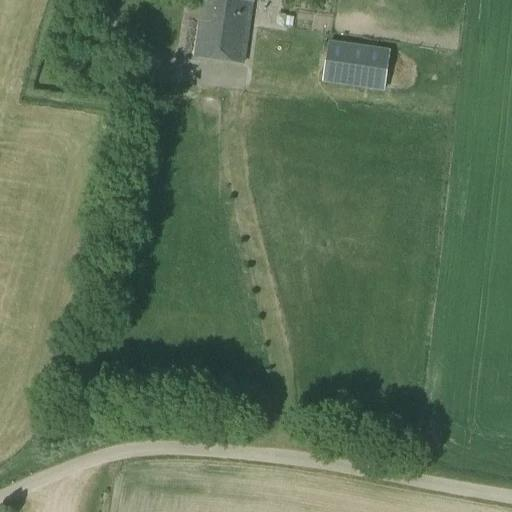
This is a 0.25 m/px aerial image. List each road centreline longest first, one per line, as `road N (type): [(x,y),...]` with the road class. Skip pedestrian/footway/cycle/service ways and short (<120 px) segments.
road 1 (unclassified): [(511,501),(292,462),(168,453),(109,457),(0,503)]
road 2 (track): [(292,462),(227,81),(162,66)]
